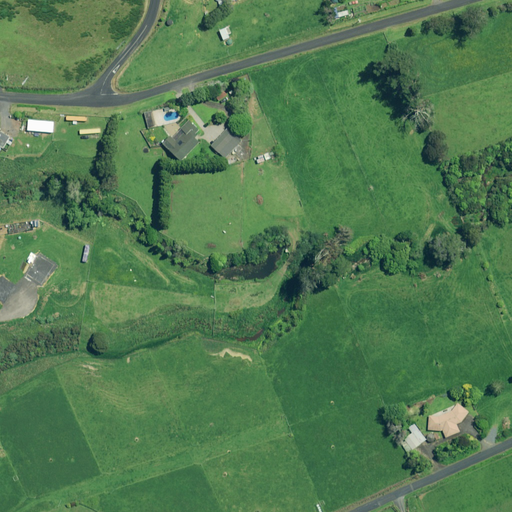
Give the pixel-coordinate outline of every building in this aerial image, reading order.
[(350,15),(348,11),(345,12),(343,6),(337,8),(340,18),(350,15)] [(156,127),(152,112),(145,114),(149,128),(156,127)] [(54,122),(29,120),(28,131),(53,132),(54,122)] [(200,143),(196,140),(199,137),(196,135),(200,131),(189,121),(183,128),(184,129),(173,140),(169,136),(163,143),(182,162),(200,143)] [(243,141),(229,128),(212,146),(225,159),(243,141)] [(0,131),(0,152),(9,137),(0,131)] [(469,413),(458,404),(452,411),(438,417),(429,416),(428,430),(443,431),(446,438),(460,432),(457,424),(462,422),(469,413)] [(426,440),(415,424),(409,428),(413,433),(401,443),(408,453),(426,440)]
